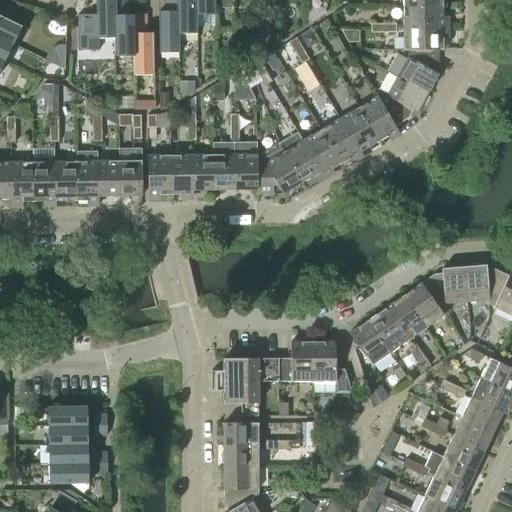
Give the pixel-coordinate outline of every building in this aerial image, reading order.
[(115,37),(113,0),(95,0),(95,14),(77,15),(78,50),(98,50),(98,38),(114,37),(115,37)] [(133,56),(132,14),(127,14),(126,0),(113,0),(115,37),(114,37),(114,56),(132,56),(133,56)] [(178,33),(177,0),(164,0),(165,11),(158,11),(159,52),(178,52),(178,33)] [(195,26),(195,0),(177,0),(178,33),(195,33),(195,26)] [(213,14),(213,7),(213,0),(195,0),(195,26),(213,26),(213,14)] [(0,37),(12,44),(21,25),(5,18),(11,6),(0,1),(0,37)] [(442,27),(442,5),(402,6),(402,27),(442,27)] [(305,25),(306,24),(324,13),(324,8),(303,9),(305,25)] [(145,14),(132,14),(133,56),(132,56),(133,75),(152,74),(151,32),(145,33),(145,14)] [(325,35),(333,30),(327,19),(319,24),(325,35)] [(384,23),(396,23),(396,22),(371,22),(371,32),(384,31),(384,23)] [(396,31),(396,23),(384,23),(384,31),(396,31)] [(442,49),(442,27),(402,27),(402,50),(406,49),(406,48),(437,48),(437,49),(442,49)] [(12,44),(0,37),(0,58),(4,60),(12,44)] [(296,38),(288,43),(294,53),(302,49),(296,38)] [(438,63),(437,49),(437,48),(406,48),(406,49),(407,57),(396,77),(427,93),(438,74),(433,71),(438,63)] [(308,60),(302,49),(294,53),(301,64),(308,60)] [(251,64),(257,75),(265,71),(271,81),(259,60),(251,64)] [(265,71),(257,75),(264,86),(271,81),(265,71)] [(416,113),(427,93),(396,77),(386,96),(379,100),(376,96),(376,97),(394,126),(407,118),(411,110),(416,113)] [(178,83),(179,101),(194,92),(193,82),(178,83)] [(48,99),(49,116),(53,116),(53,97),(53,85),(43,86),(34,99),(48,99)] [(167,94),(159,94),(159,106),(167,106),(167,94)] [(60,97),(53,97),(53,116),(49,116),(49,129),(58,129),(57,116),(60,116),(60,97)] [(396,130),(394,126),(376,97),(357,108),(378,141),(396,130)] [(378,141),(357,108),(339,118),(359,152),(378,141)] [(132,128),(141,128),(140,114),(132,114),(132,128)] [(146,114),(146,128),(155,128),(155,114),(146,114)] [(229,114),(229,127),(238,127),(238,114),(229,114)] [(186,115),(186,128),(195,128),(195,115),(186,115)] [(92,116),(92,128),(101,128),(101,116),(92,116)] [(5,117),(6,129),(15,129),(14,117),(5,117)] [(359,152),(339,118),(320,130),(341,163),(359,152)] [(239,139),(238,127),(229,127),(229,139),(239,139)] [(101,141),(101,128),(92,128),(92,141),(101,141)] [(195,140),(195,128),(186,128),(187,140),(195,140)] [(15,143),(15,129),(6,129),(6,143),(15,143)] [(58,141),(58,129),(49,129),(49,142),(58,141)] [(341,163),(320,130),(301,141),(320,171),(318,171),(321,175),(341,163)] [(320,171),(301,141),(296,132),(278,143),(283,151),(301,181),(318,171),(320,171)] [(234,189),(234,154),(234,142),(212,143),(212,155),(212,189),(234,189)] [(255,189),(256,154),(256,142),(234,142),(234,154),(234,189),(255,189)] [(301,181),(283,151),(278,143),(260,153),(260,154),(256,154),(255,189),(255,193),(272,193),(279,189),(282,193),(301,181)] [(119,195),(119,148),(118,148),(118,160),(96,161),(96,196),(98,196),(119,195)] [(140,148),(119,148),(119,195),(141,195),(140,148)] [(96,196),(96,161),(96,151),(74,151),(74,161),(75,201),(98,201),(98,196),(96,196)] [(170,195),(170,155),(147,156),(147,195),(170,195)] [(190,189),(190,155),(170,155),(170,195),(191,194),(191,189),(190,189)] [(212,189),(212,155),(190,155),(190,189),(191,189),(212,189)] [(75,201),(74,161),(54,162),(54,201),(75,201)] [(11,197),(11,162),(0,162),(0,197),(9,197),(11,197)] [(33,201),(32,162),(11,162),(11,197),(9,197),(9,202),(33,201)] [(54,201),(54,162),(32,162),(33,201),(54,201)] [(496,296),(507,275),(493,268),(485,269),(485,264),(462,266),(465,302),(486,300),(485,291),(496,296)] [(465,302),(462,266),(440,268),(441,273),(433,274),(419,283),(432,301),(444,293),(445,304),(465,302)] [(511,315),(511,314),(511,272),(508,271),(507,275),(496,296),(485,291),(486,300),(487,304),(511,315)] [(445,308),(445,304),(444,293),(432,301),(419,283),(401,296),(424,328),(442,315),(440,311),(445,308)] [(424,328),(401,296),(384,308),(407,340),(424,328)] [(407,340),(384,308),(366,321),(388,353),(407,340)] [(388,353),(366,321),(348,333),(370,365),(388,353)] [(311,381),(311,341),(289,341),(289,358),(277,358),(277,381),(311,381)] [(334,341),(311,341),(311,381),(333,381),(333,394),(351,394),(343,369),(334,369),(334,341)] [(407,348),(414,358),(421,354),(414,344),(407,348)] [(478,362),(482,354),(470,349),(467,357),(478,362)] [(429,365),(421,354),(414,358),(422,370),(429,365)] [(511,368),(487,357),(477,378),(511,394),(511,368)] [(257,381),(277,381),(277,358),(222,358),(222,371),(210,371),(210,391),(222,391),(222,403),(239,403),(239,416),(257,416),(257,381)] [(504,413),(511,397),(511,394),(477,378),(469,397),(504,413)] [(438,387),(450,392),(453,384),(441,379),(438,387)] [(464,389),(453,384),(450,392),(460,397),(464,389)] [(0,419),(8,419),(8,393),(0,392),(0,419)] [(504,413),(469,397),(459,417),(491,432),(500,413),(504,414),(504,413)] [(277,404),(277,416),(287,416),(286,403),(277,404)] [(48,405),(48,425),(87,425),(87,405),(48,405)] [(92,414),(93,425),(107,424),(107,414),(92,414)] [(482,451),(491,432),(459,417),(450,436),(482,451)] [(430,431),(434,424),(423,419),(419,426),(430,431)] [(222,423),(222,445),(257,445),(257,423),(222,423)] [(107,435),(107,424),(93,425),(93,435),(107,435)] [(445,429),(434,424),(430,431),(441,437),(445,429)] [(87,444),(87,425),(48,425),(48,444),(87,444)] [(472,472),(482,451),(450,436),(440,457),(472,472)] [(277,449),(277,441),(264,441),(264,449),(277,449)] [(289,441),(277,441),(277,449),(289,449),(289,441)] [(87,464),(87,444),(48,444),(48,464),(87,464)] [(257,466),(257,445),(222,445),(222,466),(257,466)] [(463,491),(472,472),(440,457),(430,451),(422,466),(427,468),(425,472),(431,476),(463,491)] [(93,453),(93,463),(107,463),(107,452),(93,453)] [(412,471),(415,463),(404,457),(401,465),(412,471)] [(107,474),(107,463),(93,463),(93,474),(107,474)] [(427,468),(422,466),(415,463),(412,471),(423,476),(425,472),(427,468)] [(88,483),(87,464),(48,464),(48,484),(88,483)] [(257,496),(257,466),(222,466),(222,488),(242,488),(242,502),(251,496),(253,498),(257,496)] [(377,511),(390,477),(378,473),(364,511),(377,511)] [(454,511),(463,491),(431,476),(422,495),(454,511)] [(260,511),(253,498),(251,496),(242,502),(242,488),(222,488),(222,505),(226,511),(225,511),(260,511)] [(59,491),(47,511),(69,511),(76,501),(59,491)] [(453,511),(454,511),(422,495),(414,511),(453,511)] [(382,505),(393,510),(397,502),(386,497),(382,505)] [(406,511),(408,508),(397,502),(393,510),(397,511),(406,511)]
